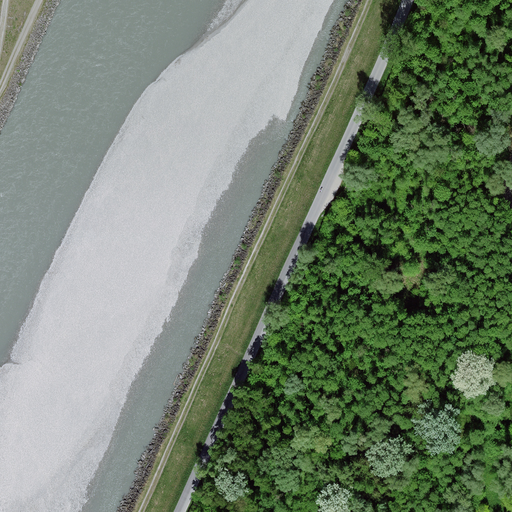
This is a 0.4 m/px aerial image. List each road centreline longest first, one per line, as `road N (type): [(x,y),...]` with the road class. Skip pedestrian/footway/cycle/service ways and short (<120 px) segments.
road 1 (track): [(407,0),(180,511)]
road 2 (track): [(144,511),(363,0)]
